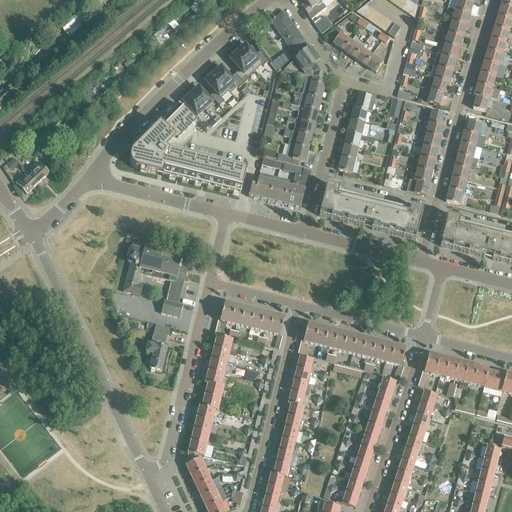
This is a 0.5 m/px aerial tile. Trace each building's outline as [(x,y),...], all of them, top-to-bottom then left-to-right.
[(301,7),(308,15),(311,20),(326,8),(321,2),(318,0),(303,0),(306,3),(301,7)] [(404,0),(398,0),(395,5),(399,8),(404,0)] [(404,0),(399,8),(403,11),(410,1),(407,0),(404,0)] [(472,4),(458,0),(455,11),(469,16),(472,4)] [(511,0),(502,0),(501,5),(511,8),(511,0)] [(414,4),(410,1),(403,11),(407,14),(414,4)] [(414,4),(407,14),(415,19),(418,7),(414,4)] [(355,13),(363,18),(370,8),(366,5),(355,13)] [(511,21),(511,20),(511,8),(501,5),(498,17),(511,21)] [(370,8),(363,18),(367,21),(374,11),(370,8)] [(374,11),(367,21),(371,23),(378,14),(374,11)] [(455,11),(451,23),(466,27),(469,16),(455,11)] [(288,53),(292,59),(308,47),(283,12),(274,19),(274,18),(272,19),(273,20),(270,22),(278,33),(281,32),(285,37),(282,39),(291,51),(288,53)] [(378,14),(371,23),(375,26),(382,16),(378,14)] [(382,16),(375,26),(379,29),(386,19),(382,16)] [(498,17),(494,28),(508,32),(511,21),(498,17)] [(315,25),(322,35),(332,27),(325,18),(315,25)] [(386,19),(379,29),(383,32),(390,22),(386,19)] [(95,26),(100,31),(105,26),(101,21),(95,26)] [(390,22),(383,32),(387,35),(394,25),(390,22)] [(462,38),(466,27),(451,23),(448,34),(462,38)] [(394,39),(400,29),(394,25),(387,35),(394,39)] [(333,44),(343,52),(350,42),(340,35),(342,31),(337,28),(331,37),(336,40),(333,44)] [(505,44),(508,32),(494,28),(491,40),(505,44)] [(448,34),(445,45),(459,50),(462,38),(448,34)] [(491,40),(488,51),(502,55),(506,57),(509,45),(505,44),(491,40)] [(343,52),(354,59),(361,49),(350,42),(343,52)] [(411,43),(410,49),(421,52),(423,46),(411,43)] [(245,45),(237,52),(254,72),(262,65),(263,66),(268,62),(260,52),(255,56),(245,45)] [(455,61),(459,50),(445,45),(441,57),(455,61)] [(304,73),(319,63),(319,62),(310,49),(294,60),(304,73)] [(354,59),(364,66),(371,57),(361,49),(354,59)] [(414,55),(412,61),(417,62),(419,62),(422,52),(421,52),(410,49),(408,54),(414,55)] [(502,55),(488,51),(484,63),(498,67),(502,55)] [(231,58),(230,59),(240,70),(235,75),(243,84),(249,80),(247,78),(254,72),(237,52),(235,54),(235,53),(230,57),(231,58)] [(433,67),(452,72),(455,61),(441,57),(436,55),(433,67)] [(382,64),(371,57),(364,66),(375,74),(382,64)] [(277,74),(283,67),(278,61),(271,66),(277,74)] [(417,62),(412,61),(411,66),(405,64),(404,70),(414,72),(417,62)] [(326,72),(319,63),(304,73),(303,77),(324,82),(326,72)] [(484,63),(481,74),(495,78),(498,67),(484,63)] [(220,67),(212,75),(228,92),(230,94),(237,87),(238,89),(243,84),(235,75),(231,78),(220,67)] [(434,80),(449,84),(452,72),(433,67),(429,78),(434,80)] [(414,72),(404,70),(403,75),(414,78),(416,73),(414,72)] [(491,90),(495,78),(481,74),(477,86),(491,90)] [(205,82),(204,82),(215,93),(210,97),(219,106),(224,102),(221,99),(228,92),(212,75),(205,82)] [(325,82),(324,82),(303,77),(299,75),(298,80),(305,82),(302,94),(321,99),(325,82)] [(434,80),(431,91),(443,94),(442,95),(445,96),(449,84),(434,80)] [(474,97),(477,98),(488,102),(491,90),(477,86),(474,97)] [(192,93),(190,95),(204,111),(206,113),(214,105),(198,88),(196,89),(195,89),(191,93),(192,93)] [(0,94),(0,108),(1,110),(14,97),(11,94),(13,92),(11,90),(9,92),(6,89),(0,94)] [(116,101),(121,96),(116,91),(111,95),(116,101)] [(439,107),(442,95),(443,94),(431,91),(427,103),(439,107)] [(397,98),(409,101),(410,95),(398,92),(397,98)] [(318,112),(321,99),(302,94),(294,93),(293,97),(300,99),(298,107),(318,112)] [(357,104),(355,108),(367,112),(372,113),(376,96),(369,94),(369,97),(360,95),(357,104)] [(190,95),(182,102),(196,118),(204,111),(190,95)] [(484,113),(488,102),(477,98),(473,109),(484,113)] [(272,103),(270,113),(276,115),(279,104),(272,103)] [(415,112),(417,106),(405,103),(403,109),(415,112)] [(397,119),(401,107),(392,104),(388,116),(397,119)] [(130,158),(130,159),(130,161),(130,162),(131,163),(131,164),(132,165),(133,167),(134,168),(135,168),(136,169),(137,170),(138,170),(139,170),(140,170),(146,172),(158,175),(162,176),(169,178),(175,179),(194,184),(200,186),(220,191),(226,192),(240,196),(246,171),(169,152),(168,152),(166,150),(171,144),(175,141),(177,143),(197,123),(179,105),(178,106),(174,110),(169,115),(164,120),(155,129),(150,134),(139,145),(133,150),(133,151),(132,152),(132,153),(131,154),(130,155),(130,157),(130,158)] [(314,125),(318,112),(298,107),(291,105),(290,110),(299,112),(297,120),(314,125)] [(351,121),(364,125),(367,112),(355,108),(354,108),(351,121)] [(443,115),(427,111),(424,122),(429,124),(440,127),(443,115)] [(269,114),(266,126),(273,128),(276,115),(269,114)] [(311,137),(314,125),(297,120),(288,118),(287,123),(295,125),(293,133),(311,137)] [(351,121),(348,134),(361,137),(364,125),(351,121)] [(469,121),(466,133),(478,136),(481,124),(469,121)] [(204,123),(200,127),(206,133),(210,130),(207,127),(204,123)] [(389,131),(394,132),(396,126),(387,124),(386,130),(389,131)] [(426,135),(440,139),(443,127),(440,127),(429,124),(426,135)] [(275,128),(273,128),(266,126),(263,138),(272,140),(275,128)] [(308,150),(311,137),(293,133),(285,130),(283,137),(290,138),(288,145),(289,145),(308,150)] [(394,132),(389,131),(388,135),(386,135),(385,139),(383,138),(382,142),(391,144),(394,132)] [(464,132),(461,144),(475,148),(478,136),(466,133),(464,132)] [(357,149),(358,149),(361,137),(348,134),(344,146),(357,149)] [(440,139),(426,135),(423,147),(437,151),(440,139)] [(475,148),(461,144),(458,156),(478,161),(480,161),(483,150),(475,148)] [(277,160),(298,165),(299,161),(305,163),(308,150),(289,145),(286,157),(279,155),(277,160)] [(344,146),(341,159),(355,162),(358,149),(357,149),(344,146)] [(423,147),(420,159),(434,162),(437,151),(423,147)] [(47,156),(46,154),(42,149),(37,154),(42,160),(47,156)] [(392,151),(389,163),(395,164),(398,153),(392,151)] [(478,161),(458,156),(455,168),(469,171),(475,173),(478,161)] [(344,173),(343,177),(350,179),(358,181),(359,176),(352,174),(355,162),(341,159),(340,165),(338,164),(336,170),(338,170),(338,171),(344,173)] [(417,170),(431,174),(434,162),(420,159),(418,165),(415,164),(413,169),(417,170)] [(14,161),(7,165),(11,170),(17,166),(14,161)] [(33,174),(30,177),(38,184),(48,175),(41,167),(38,164),(30,171),(33,174)] [(498,178),(501,179),(506,180),(508,173),(503,172),(504,168),(501,167),(498,178)] [(287,208),(300,211),(304,192),(306,183),(308,184),(311,172),(297,168),(296,174),(294,183),(292,189),(287,208)] [(455,168),(452,179),(466,183),(469,171),(455,168)] [(414,182),(417,183),(428,186),(431,174),(417,170),(413,169),(412,169),(411,174),(416,175),(414,182)] [(16,184),(17,184),(19,187),(27,195),(38,184),(30,177),(28,179),(25,176),(16,184)] [(287,208),(292,189),(294,183),(280,179),(280,180),(266,176),(264,182),(258,180),(256,188),(251,187),(249,197),(248,197),(248,198),(287,208)] [(452,179),(449,191),(461,194),(463,194),(466,183),(452,179)] [(499,185),(498,191),(503,192),(505,186),(506,180),(501,179),(500,185),(499,185)] [(406,193),(426,197),(428,186),(417,183),(414,182),(409,181),(406,193)] [(319,217),(363,228),(364,224),(372,226),(371,230),(415,241),(423,211),(410,208),(409,211),(338,193),(339,190),(326,187),(319,217)] [(461,194),(449,191),(446,203),(464,207),(467,195),(463,194),(461,194)] [(509,206),(511,195),(511,194),(505,193),(503,205),(509,206)] [(500,217),(506,219),(508,211),(502,209),(500,217)] [(511,237),(459,224),(460,220),(447,217),(440,247),(484,258),(485,255),(493,257),(492,260),(511,265),(511,237)] [(140,275),(170,283),(166,302),(164,302),(161,314),(179,319),(182,306),(178,305),(184,280),(185,280),(189,264),(181,262),(182,257),(145,248),(146,246),(136,244),(135,249),(132,248),(130,250),(127,261),(128,263),(130,264),(123,293),(132,295),(131,299),(137,301),(138,296),(140,297),(142,288),(137,287),(140,275)] [(220,323),(222,323),(240,327),(244,310),(238,308),(238,306),(233,305),(233,307),(225,305),(220,323)] [(252,312),(244,310),(240,327),(259,333),(264,315),(257,313),(257,311),(252,310),(252,312)] [(259,333),(277,337),(280,338),(284,320),(276,318),(276,316),(271,315),(271,316),(264,315),(259,333)] [(151,341),(165,345),(167,338),(168,338),(170,329),(155,326),(151,341)] [(316,328),(307,326),(303,343),(305,344),(323,348),(327,331),(321,329),(321,327),(316,326),(316,328)] [(327,331),(323,348),(342,353),(346,336),(340,334),(340,332),(335,331),(335,333),(327,331)] [(354,337),(346,336),(342,353),(361,358),(366,340),(359,339),(359,337),(354,335),(354,337)] [(216,338),(214,349),(213,349),(230,353),(233,342),(219,338),(216,338)] [(373,342),(366,340),(361,358),(381,363),(385,345),(378,343),(378,342),(373,340),(373,342)] [(153,356),(150,368),(149,370),(161,373),(167,349),(155,346),(148,345),(145,354),(153,356)] [(392,347),(385,345),(381,363),(398,368),(401,368),(405,350),(397,348),(397,346),(392,345),(392,347)] [(213,349),(211,361),(227,365),(230,353),(213,349)] [(424,373),(426,374),(444,378),(448,361),(442,360),(442,358),(437,356),(437,358),(428,356),(424,373)] [(299,358),(296,370),(310,373),(313,362),(299,358)] [(227,365),(211,361),(208,373),(224,377),(224,376),(230,378),(233,366),(227,365)] [(456,363),(448,361),(444,378),(464,383),(468,366),(461,364),(461,362),(456,361),(456,363)] [(475,368),(468,366),(464,383),(483,388),(488,371),(480,369),(480,367),(475,366),(475,368)] [(296,370),(293,381),(293,382),(307,385),(310,373),(296,370)] [(249,371),(247,377),(256,379),(256,376),(259,377),(260,373),(249,371)] [(488,371),(483,388),(501,393),(506,376),(505,375),(505,377),(488,372),(488,371)] [(205,384),(207,385),(221,388),(224,377),(208,373),(205,384)] [(511,377),(506,376),(501,393),(511,395),(511,377)] [(379,391),(392,395),(396,384),(382,379),(379,391)] [(293,382),(290,393),(304,397),(307,385),(293,382)] [(207,385),(204,396),(221,400),(224,389),(221,388),(207,385)] [(375,402),(388,407),(392,395),(379,391),(375,402)] [(301,408),(304,397),(290,393),(287,405),(290,406),(301,408)] [(420,404),(433,409),(437,410),(439,406),(434,404),(437,397),(424,393),(420,404)] [(204,396),(202,408),(215,411),(215,412),(218,412),(221,400),(204,396)] [(371,414),(384,418),(388,407),(375,402),(371,414)] [(420,404),(418,408),(416,416),(429,420),(433,409),(420,404)] [(290,406),(287,418),(301,421),(304,409),(301,408),(290,406)] [(199,407),(196,419),(213,423),(215,412),(215,411),(202,408),(199,407)] [(487,414),(486,419),(494,421),(496,414),(488,412),(487,414)] [(371,414),(368,425),(367,425),(381,430),(384,418),(371,414)] [(416,416),(412,427),(426,431),(429,420),(416,416)] [(287,418),(286,422),(284,429),(298,432),(301,421),(287,418)] [(213,423),(196,419),(193,431),(210,435),(215,436),(215,434),(210,433),(213,423)] [(381,430),(367,425),(364,437),(377,441),(381,430)] [(409,439),(422,443),(426,431),(412,427),(409,439)] [(284,429),(282,441),(295,444),(298,432),(284,429)] [(193,431),(191,442),(207,446),(210,435),(193,431)] [(445,434),(441,432),(440,431),(437,433),(440,439),(444,438),(445,434)] [(360,448),(373,453),(377,441),(364,437),(360,448)] [(409,439),(405,450),(418,454),(422,443),(409,439)] [(511,440),(504,439),(501,447),(511,449),(511,440)] [(279,452),(292,455),(295,444),(282,441),(279,452)] [(199,458),(204,459),(207,446),(191,442),(188,455),(199,458)] [(311,450),(307,444),(304,446),(308,452),(312,457),(314,448),(311,450)] [(370,464),(373,453),(360,448),(356,459),(370,464)] [(487,448),(484,460),(497,463),(500,451),(487,448)] [(401,462),(414,466),(418,454),(405,450),(401,462)] [(279,452),(276,464),(289,467),(292,455),(279,452)] [(188,455),(186,466),(199,460),(199,458),(188,455)] [(191,478),(206,470),(201,459),(199,460),(186,466),(185,466),(191,478)] [(353,471),(366,475),(370,464),(356,459),(353,471)] [(497,463),(484,460),(481,472),(494,475),(497,463)] [(401,462),(397,473),(410,477),(414,466),(401,462)] [(276,464),(273,475),(273,476),(284,478),(284,479),(286,479),(289,467),(276,464)] [(310,465),(304,466),(301,468),(305,474),(308,472),(310,465)] [(191,478),(196,488),(211,481),(206,470),(191,478)] [(349,482),(362,487),(366,475),(353,471),(349,482)] [(481,472),(478,483),(491,486),(494,475),(481,472)] [(394,484),(407,489),(410,477),(397,473),(394,484)] [(281,490),(284,479),(284,478),(273,476),(273,475),(270,475),(267,486),(281,490)] [(335,480),(329,478),(326,488),(327,488),(328,490),(334,487),(333,485),(335,480)] [(196,488),(201,499),(216,492),(211,481),(196,488)] [(362,487),(349,482),(345,494),(359,498),(362,487)] [(472,505),(477,483),(473,482),(467,503),(472,505)] [(491,486),(478,483),(475,495),(488,499),(491,486)] [(394,484),(390,496),(403,500),(407,489),(394,484)] [(267,486),(265,498),(278,502),(281,490),(267,486)] [(201,499),(206,510),(221,503),(216,492),(201,499)] [(232,493),(231,498),(241,500),(243,494),(235,492),(232,493)] [(339,496),(336,504),(355,510),(359,498),(345,494),(344,498),(339,496)] [(304,504),(310,501),(307,495),(301,498),(304,504)] [(475,495),(472,506),(485,510),(488,499),(475,495)] [(403,500),(390,496),(386,507),(399,511),(403,500)] [(230,498),(234,506),(240,508),(241,500),(231,498),(230,498)] [(265,498),(262,510),(270,511),(275,511),(278,502),(265,498)] [(206,510),(206,511),(225,511),(221,503),(206,510)] [(322,511),(340,511),(341,510),(340,510),(340,509),(319,503),(317,511),(322,511)]
